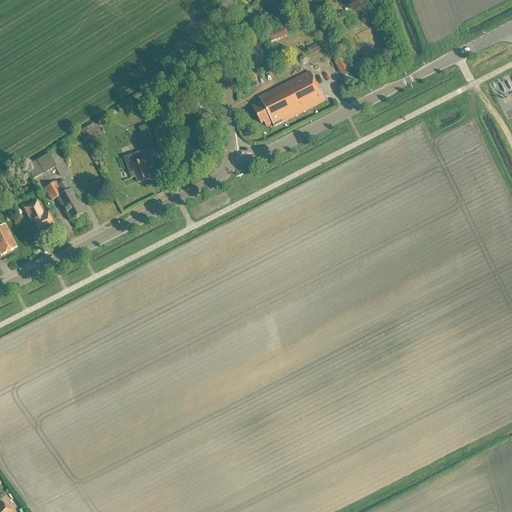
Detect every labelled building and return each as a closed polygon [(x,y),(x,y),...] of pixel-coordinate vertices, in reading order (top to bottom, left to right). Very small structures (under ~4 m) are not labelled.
[(285,29),(276,32),(280,40),(288,36),(285,29)] [(315,46),(309,49),(312,56),(319,53),(315,46)] [(345,59),(335,64),(342,79),(352,74),(345,59)] [(310,73),(281,88),(289,105),(298,100),(304,112),(324,102),(310,73)] [(289,105),(281,88),(259,99),(261,103),(253,107),(261,124),(265,123),(267,127),(272,125),(274,128),(304,112),(298,100),(289,105)] [(146,156),(156,153),(150,137),(138,141),(142,153),(144,157),(146,156)] [(146,156),(144,157),(142,153),(124,159),(131,180),(136,179),(137,184),(150,179),(145,164),(149,163),(146,156)] [(33,181),(43,175),(36,162),(25,168),(33,181)] [(1,183),(6,192),(9,190),(4,181),(1,183)] [(70,191),(64,182),(57,186),(55,183),(44,189),(51,201),(56,199),(69,222),(84,213),(71,190),(70,191)] [(43,216),(36,203),(23,209),(30,223),(33,222),(40,235),(43,233),(45,234),(50,232),(50,230),(54,228),(47,214),(43,216)] [(0,228),(0,256),(0,257),(16,249),(4,227),(5,227),(4,226),(0,228)] [(0,511),(9,511),(0,502),(0,511)]
